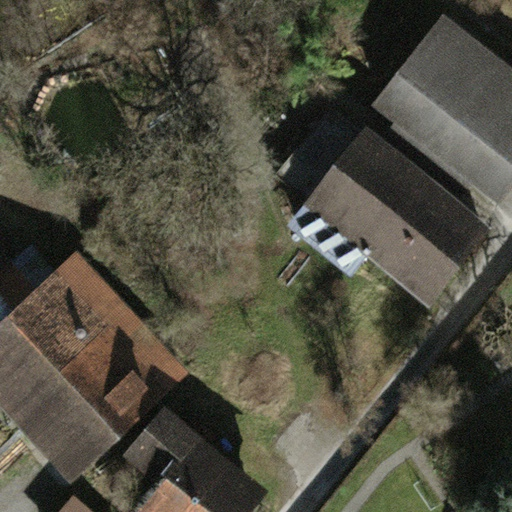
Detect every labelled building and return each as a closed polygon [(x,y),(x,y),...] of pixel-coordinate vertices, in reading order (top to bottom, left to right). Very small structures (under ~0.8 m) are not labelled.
[(511,207),(511,79),(445,27),(380,108),(510,210),(511,207)] [(458,202),(468,189),(398,132),(387,145),(458,202)] [(489,243),(371,143),(313,211),(431,311),(489,243)] [(44,304),(0,259),(0,403),(82,486),(192,378),(82,266),(44,304)] [(270,511),(286,493),(185,412),(140,468),(178,500),(168,511),(270,511)] [(83,511),(71,502),(63,511),(83,511)]
